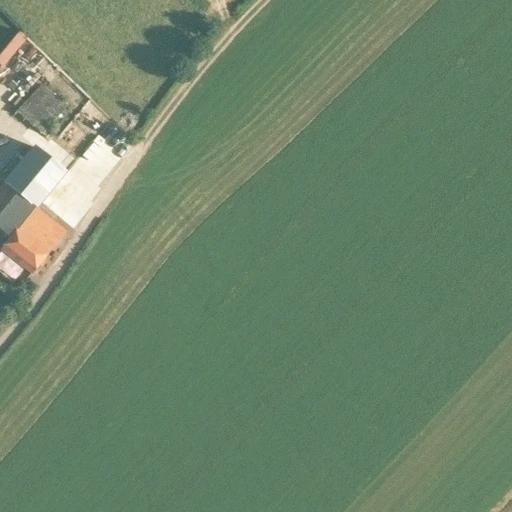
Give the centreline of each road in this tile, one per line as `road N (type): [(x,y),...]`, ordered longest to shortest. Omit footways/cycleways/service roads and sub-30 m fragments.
road 1 (unclassified): [(0,344),(140,151)]
road 2 (track): [(140,151),(194,73),(262,0)]
